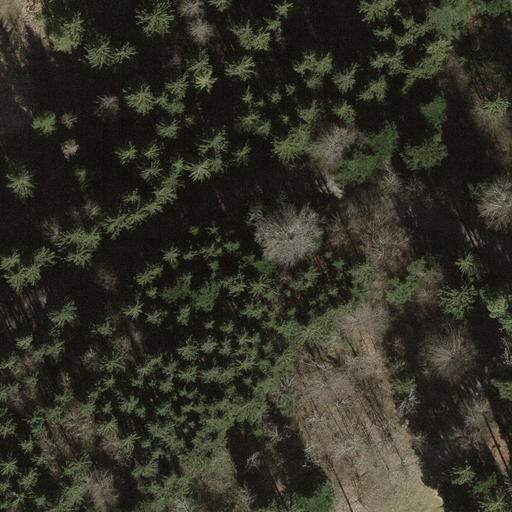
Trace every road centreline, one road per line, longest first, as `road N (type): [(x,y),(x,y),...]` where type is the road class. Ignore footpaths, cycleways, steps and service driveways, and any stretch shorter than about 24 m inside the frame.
road 1 (track): [(0,321),(184,199),(294,182),(349,190),(511,247)]
road 2 (track): [(511,351),(487,375),(425,488)]
